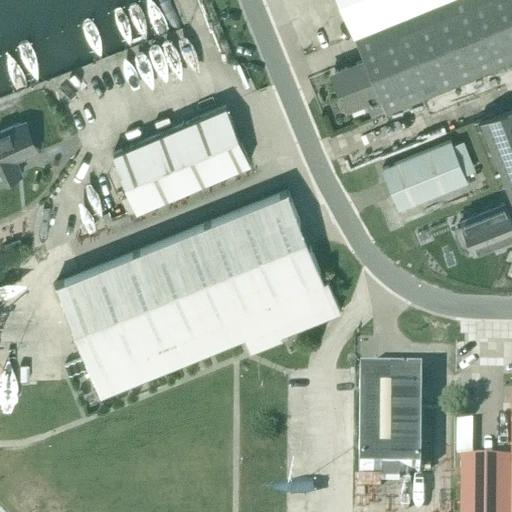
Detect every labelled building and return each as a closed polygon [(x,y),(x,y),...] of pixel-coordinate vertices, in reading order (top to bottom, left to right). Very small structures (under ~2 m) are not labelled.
[(511,0),(443,0),(356,36),(365,58),(335,70),(347,107),(365,100),(370,113),(382,108),(384,112),(511,59),(511,0)] [(340,0),(356,36),(443,0),(340,0)] [(137,209),(250,161),(226,104),(113,152),(137,209)] [(487,138),(511,200),(511,106),(480,119),(487,138)] [(0,182),(22,174),(16,160),(39,150),(26,120),(0,130),(0,182)] [(382,168),(399,208),(467,181),(451,140),(382,168)] [(56,282),(78,338),(310,244),(288,189),(56,282)] [(462,220),(474,252),(503,240),(503,242),(511,238),(511,222),(504,203),(462,220)] [(101,393),(244,336),(250,351),(282,338),(280,334),(341,310),(327,276),(324,278),(310,244),(78,338),(101,393)] [(358,472),(380,472),(380,483),(398,484),(398,472),(420,473),(420,468),(430,468),(430,444),(420,444),(421,371),(359,371),(358,472)] [(511,511),(511,403),(511,404),(511,463),(460,462),(459,511),(511,511)]
